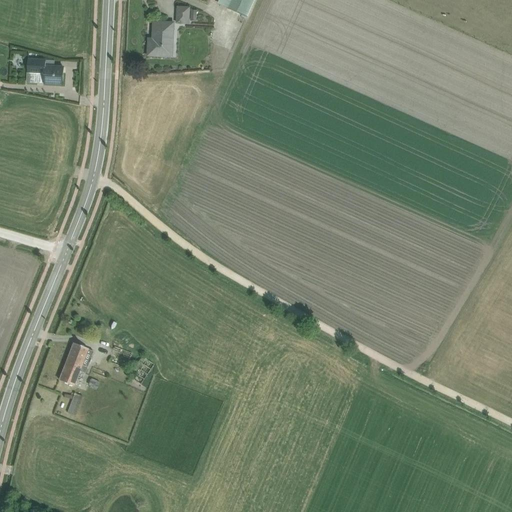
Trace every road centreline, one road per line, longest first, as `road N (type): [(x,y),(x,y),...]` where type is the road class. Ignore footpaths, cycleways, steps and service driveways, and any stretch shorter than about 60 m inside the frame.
road 1 (track): [(105,182),(220,268),(511,424)]
road 2 (primary): [(66,253),(96,177),(109,0)]
road 3 (primary): [(0,430),(66,253)]
